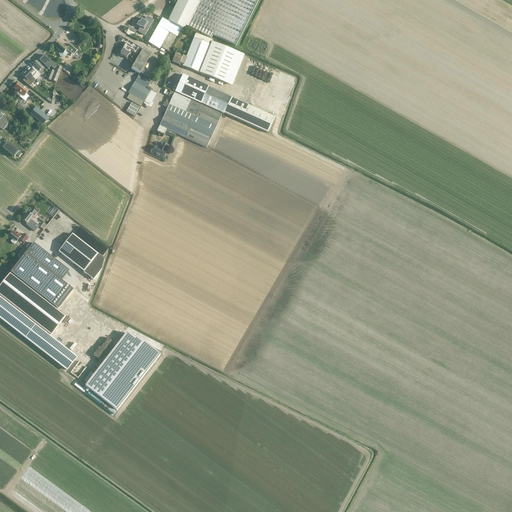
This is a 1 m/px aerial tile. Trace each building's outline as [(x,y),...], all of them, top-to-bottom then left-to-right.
[(158,26),(148,43),(159,50),(160,47),(169,52),(177,37),(182,28),(183,29),(186,26),(211,39),(213,35),(236,46),(258,0),(177,0),(167,22),(163,19),(158,26)] [(149,20),(148,23),(141,18),(139,22),(137,21),(135,25),(136,26),(144,30),(144,29),(147,31),(152,23),(152,22),(152,21),(149,20)] [(132,37),(137,29),(131,25),(126,33),(132,37)] [(195,34),(186,57),(182,66),(199,73),(232,86),(244,55),(211,42),(212,40),(195,34)] [(70,56),(72,53),(73,54),(77,50),(70,44),(66,48),(62,44),(62,45),(60,43),(59,44),(58,44),(56,46),(57,46),(56,48),(60,52),(59,52),(59,53),(59,55),(59,56),(60,56),(61,57),(62,57),(63,57),(64,57),(65,56),(68,53),(70,56)] [(126,43),(122,49),(127,52),(127,50),(136,56),(137,56),(141,50),(137,47),(135,51),(132,49),(133,48),(126,43)] [(119,55),(126,59),(129,55),(131,56),(129,61),(132,62),(136,56),(127,50),(127,52),(122,49),(119,55)] [(150,91),(149,90),(147,89),(151,82),(152,80),(151,80),(161,63),(150,57),(151,54),(143,49),(131,69),(139,74),(128,94),(129,94),(126,99),(140,107),(143,102),(150,91)] [(179,65),(182,67),(182,66),(186,57),(182,56),(182,57),(175,54),(172,62),(179,65)] [(56,67),(44,55),(39,61),(48,70),(51,67),(53,70),(56,67)] [(32,65),(33,66),(33,67),(41,74),(42,75),(44,73),(42,71),(44,69),(43,67),(37,61),(32,65)] [(61,69),(69,74),(73,69),(68,65),(67,66),(65,64),(61,69)] [(30,68),(26,72),(34,80),(35,79),(35,80),(41,74),(33,67),(31,69),(30,68)] [(46,79),(50,81),(56,83),(61,69),(56,67),(54,71),(50,69),(46,79)] [(33,81),(34,80),(26,72),(22,76),(27,80),(25,82),(30,86),(32,84),(28,81),(30,79),(33,81)] [(175,92),(201,104),(223,114),(224,113),(268,133),(275,117),(231,98),(208,87),(209,87),(199,82),(190,78),(182,74),(178,84),(175,92)] [(18,83),(14,89),(17,92),(15,94),(19,97),(25,101),(29,96),(26,94),(28,91),(18,83)] [(150,108),(153,104),(151,103),(156,94),(151,91),(143,104),(150,108)] [(222,114),(174,93),(170,91),(165,103),(164,102),(162,106),(168,108),(157,132),(164,135),(166,130),(206,148),(222,114)] [(131,103),(126,112),(134,117),(139,107),(131,103)] [(36,107),(30,114),(43,125),(48,118),(36,107)] [(19,151),(7,142),(2,148),(14,158),(19,151)] [(151,154),(163,159),(166,151),(165,151),(168,145),(162,143),(159,148),(155,146),(153,150),(152,150),(151,152),(152,153),(151,154)] [(31,220),(33,217),(36,213),(31,209),(30,209),(29,208),(24,215),(25,216),(21,220),(28,225),(32,228),(35,231),(39,227),(31,220)] [(65,223),(69,219),(60,211),(56,216),(65,223)] [(14,245),(16,242),(19,239),(21,236),(15,232),(15,233),(13,231),(9,236),(12,239),(10,242),(14,245)] [(21,236),(19,239),(24,243),(29,238),(23,234),(21,236)] [(83,272),(93,280),(101,270),(104,259),(98,254),(72,234),(58,252),(83,272)] [(58,310),(73,290),(60,280),(64,276),(68,271),(33,243),(30,248),(23,256),(10,272),(58,310)] [(50,336),(66,316),(10,273),(0,285),(0,319),(66,371),(77,357),(50,336)] [(83,381),(87,384),(85,386),(116,411),(160,355),(144,342),(126,333),(94,374),(91,371),(83,381)]
